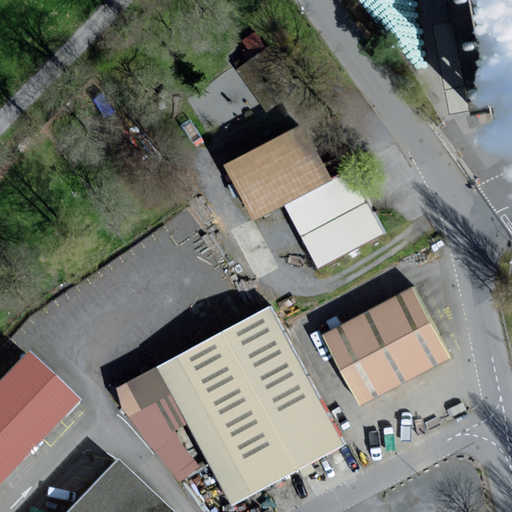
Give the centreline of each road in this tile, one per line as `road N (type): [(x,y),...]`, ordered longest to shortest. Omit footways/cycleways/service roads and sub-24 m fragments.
road 1 (tertiary): [(511,463),(471,231),(425,147),(320,0)]
road 2 (tertiary): [(122,0),(0,122)]
